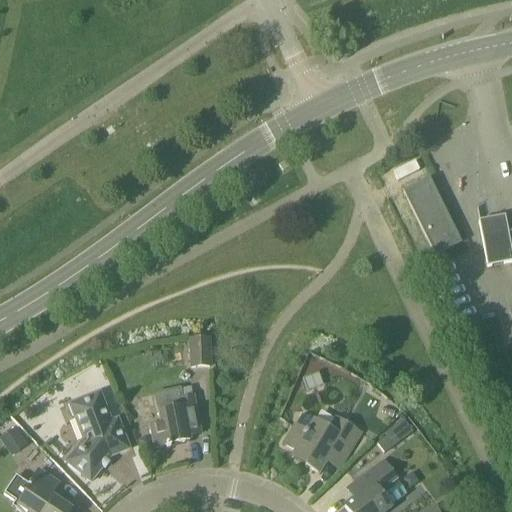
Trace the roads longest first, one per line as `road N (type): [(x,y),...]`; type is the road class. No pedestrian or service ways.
road 1 (residential): [(0,323),(321,107)]
road 2 (residential): [(0,178),(267,0)]
road 3 (residential): [(287,511),(212,483),(173,488),(130,511)]
road 4 (residential): [(321,107),(461,54)]
